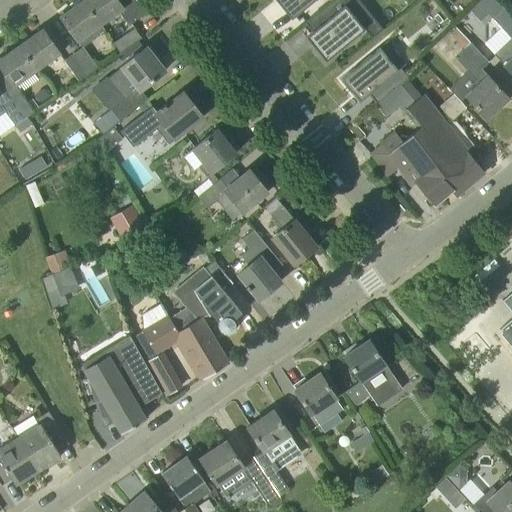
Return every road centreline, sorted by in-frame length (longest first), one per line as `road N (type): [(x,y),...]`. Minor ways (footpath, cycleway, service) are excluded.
road 1 (residential): [(42,511),(408,251)]
road 2 (residential): [(408,251),(198,0)]
road 3 (residential): [(408,251),(511,172)]
